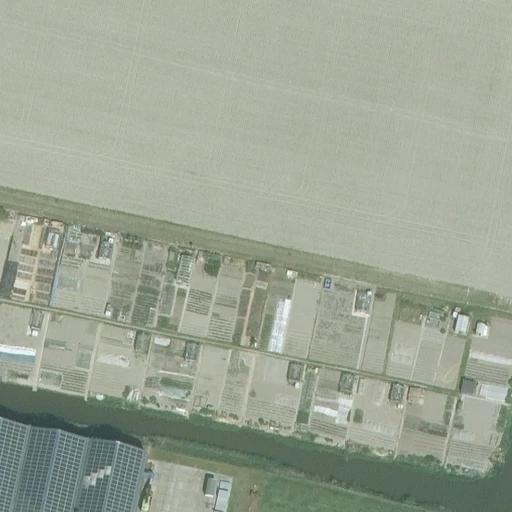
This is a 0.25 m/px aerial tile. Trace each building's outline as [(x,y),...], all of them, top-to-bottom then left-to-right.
[(108,321),(105,336),(136,342),(139,326),(108,321)] [(188,354),(153,349),(149,376),(164,378),(167,361),(186,364),(188,354)] [(311,375),(312,355),(297,355),(297,374),(311,375)] [(359,384),(361,365),(351,364),(349,383),(359,384)] [(398,393),(411,396),(415,376),(402,374),(398,393)] [(135,511),(147,459),(30,433),(0,427),(0,511),(135,511)]
